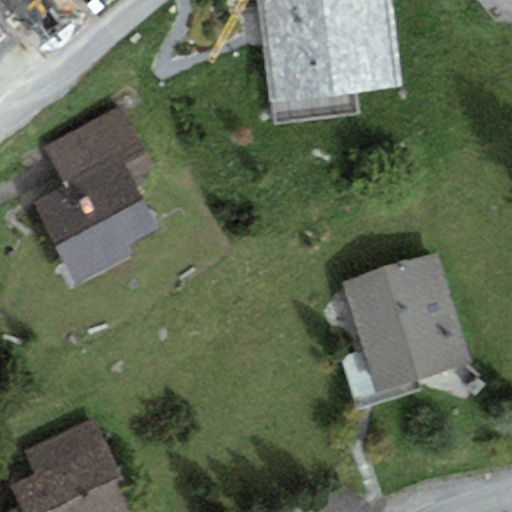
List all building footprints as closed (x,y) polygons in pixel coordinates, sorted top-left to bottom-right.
[(392,0),(256,0),(269,101),(403,85),(392,0)] [(511,0),(478,0),(491,17),(511,18),(511,0)] [(122,103),(43,146),(62,181),(29,199),(74,282),(132,250),(128,243),(160,225),(136,180),(158,168),(122,103)] [(438,253),(344,281),(377,392),(471,363),(438,253)] [(4,511),(138,511),(94,418),(25,451),(36,474),(9,487),(18,506),(4,511)]
